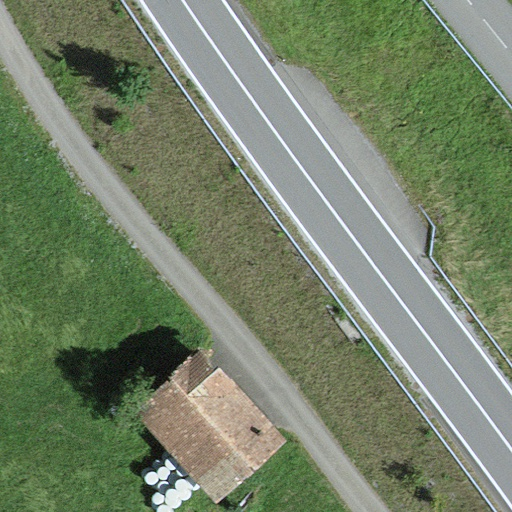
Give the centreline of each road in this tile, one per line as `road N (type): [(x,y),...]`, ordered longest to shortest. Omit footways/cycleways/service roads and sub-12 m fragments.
road 1 (unclassified): [(0,42),(58,133),(226,354),(362,511)]
road 2 (trunk): [(511,451),(183,0)]
